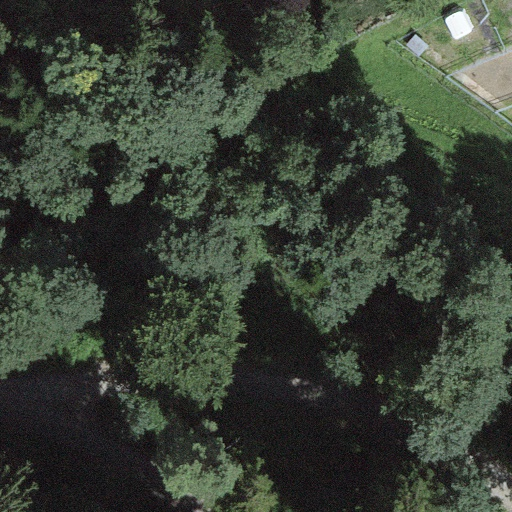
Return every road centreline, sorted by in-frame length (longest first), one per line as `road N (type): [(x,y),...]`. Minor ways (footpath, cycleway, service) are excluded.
road 1 (track): [(511,493),(388,408),(167,378),(0,389)]
road 2 (track): [(0,410),(172,474),(220,511)]
